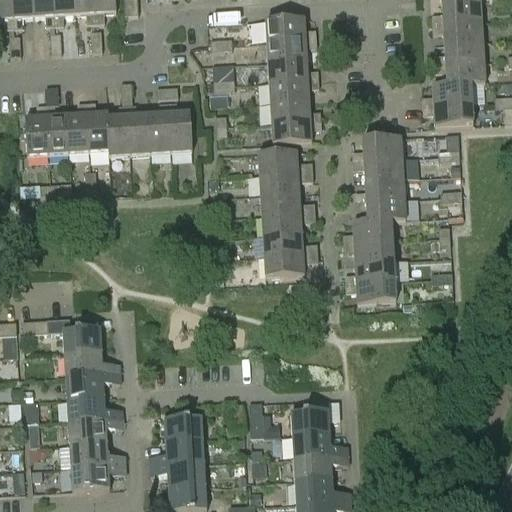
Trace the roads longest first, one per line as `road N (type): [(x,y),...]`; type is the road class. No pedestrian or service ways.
road 1 (residential): [(0,83),(132,75),(153,58),(155,20),(367,10)]
road 2 (residential): [(127,409),(349,397),(355,511)]
